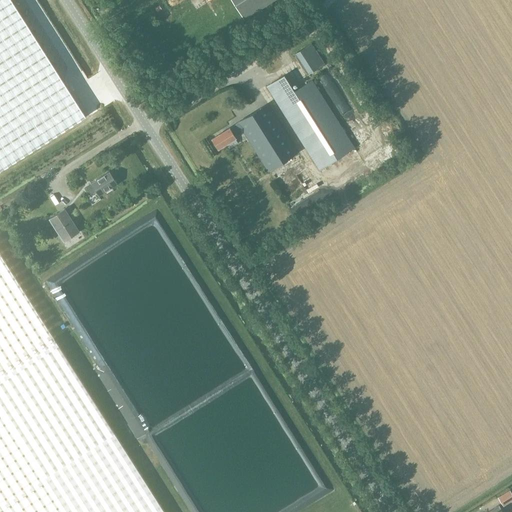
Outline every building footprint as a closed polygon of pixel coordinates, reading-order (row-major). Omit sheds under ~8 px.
[(0,0),(0,170),(85,116),(10,0),(0,0)] [(307,75),(324,64),(311,43),(294,54),(307,75)] [(321,82),(331,77),(327,69),(317,74),(321,82)] [(284,75),(266,86),(319,169),(354,147),(311,80),(293,91),(284,75)] [(237,122),(238,123),(243,132),(268,170),(297,152),(267,104),(237,122)] [(235,137),(243,132),(238,123),(212,139),(218,149),(235,138),(235,137)] [(269,169),(272,175),(279,172),(277,166),(269,169)] [(109,172),(89,185),(85,188),(92,198),(96,195),(96,196),(117,184),(109,172)] [(63,240),(74,233),(79,230),(64,207),(48,218),(63,240)] [(0,511),(164,511),(0,253),(0,511)] [(151,442),(160,434),(155,429),(146,437),(151,442)] [(511,494),(509,490),(498,497),(503,506),(511,499),(511,494)]
